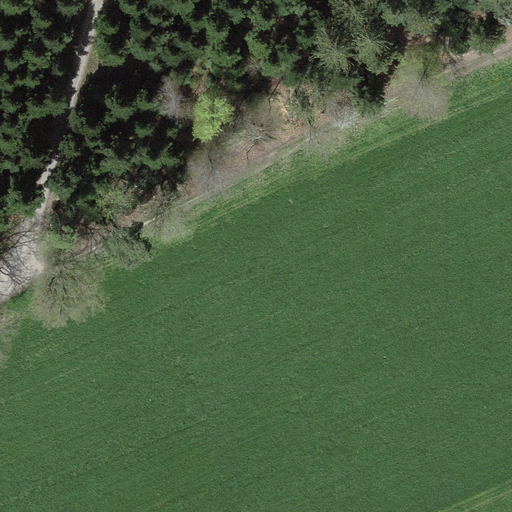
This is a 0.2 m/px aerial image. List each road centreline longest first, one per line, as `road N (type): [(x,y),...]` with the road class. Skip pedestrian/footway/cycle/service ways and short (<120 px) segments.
road 1 (track): [(511,18),(120,224),(25,245)]
road 2 (track): [(25,245),(102,0)]
